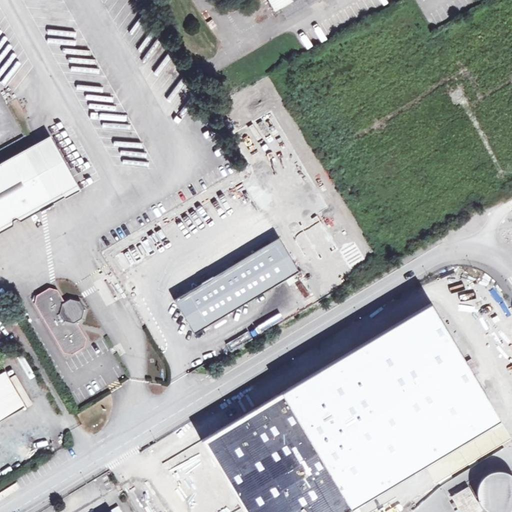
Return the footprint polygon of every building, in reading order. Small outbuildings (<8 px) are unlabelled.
[(267,0),(275,12),(280,9),(294,0),(267,0)] [(294,0),(280,9),(286,18),(316,0),(294,0)] [(52,137),(0,165),(0,231),(41,209),(43,213),(57,206),(54,202),(65,196),(68,200),(82,192),(52,137)] [(179,190),(179,177),(162,178),(163,191),(179,190)] [(282,234),(175,298),(196,332),(303,268),(282,234)] [(81,330),(78,326),(77,324),(82,320),(84,312),(79,303),(71,302),(65,304),(59,292),(49,290),(37,297),(35,306),(64,355),(73,357),(84,349),(86,340),(81,330)] [(415,323),(234,430),(282,507),(461,400),(415,323)] [(5,372),(0,375),(0,420),(25,407),(5,372)] [(144,457),(171,511),(226,511),(188,435),(144,457)] [(475,498),(465,483),(449,493),(460,511),(470,511),(479,507),(478,505),(479,504),(482,507),(484,509),(490,511),(494,511),(497,511),(503,510),(508,508),(511,505),(511,472),(510,471),(507,469),(503,467),(498,466),(494,466),(491,466),(488,467),(484,468),(481,471),(478,474),(476,477),(474,480),(473,483),(473,487),(473,491),(473,494),(475,497),(475,498)]
